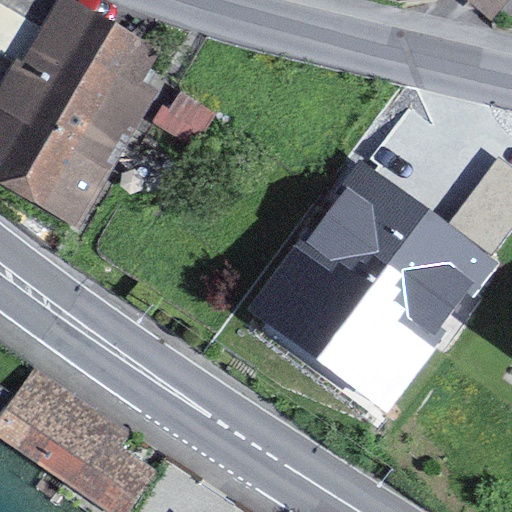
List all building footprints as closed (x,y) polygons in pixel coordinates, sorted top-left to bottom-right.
[(159,90),(142,81),(161,50),(76,0),(57,0),(44,23),(25,11),(0,52),(13,60),(0,81),(0,181),(77,227),(159,90)] [(509,0),(471,0),(494,18),(509,0)] [(163,104),(152,120),(193,149),(217,115),(182,91),(170,109),(163,104)] [(355,253),(331,235),(307,266),(365,310),(398,266),(364,240),(355,253)] [(137,427),(39,362),(0,419),(0,429),(2,431),(50,463),(124,511),(130,511),(161,467),(127,444),(137,427)]
